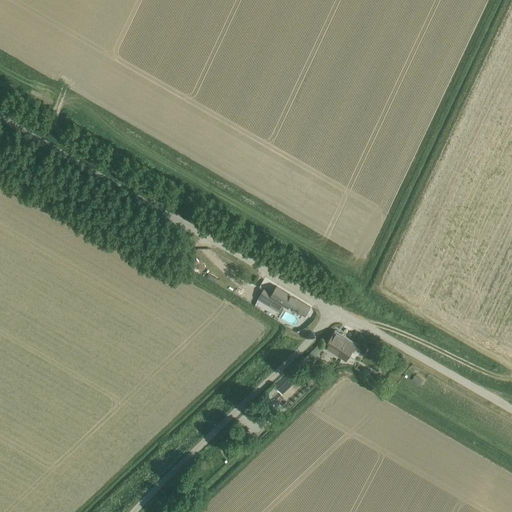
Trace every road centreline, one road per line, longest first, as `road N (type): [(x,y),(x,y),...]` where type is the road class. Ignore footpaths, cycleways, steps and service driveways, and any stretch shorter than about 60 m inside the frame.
road 1 (unclassified): [(339,314),(0,118)]
road 2 (unclassified): [(339,314),(139,511)]
road 3 (unclassified): [(339,314),(511,411)]
